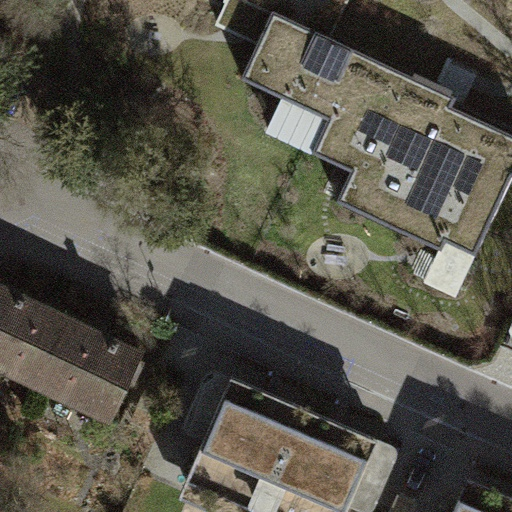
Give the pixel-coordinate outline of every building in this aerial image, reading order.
[(402,296),(462,323),(511,211),(511,119),(247,0),(220,0),(207,31),(251,52),(237,82),(279,101),(264,133),(344,169),(324,212),(420,256),(402,296)] [(70,320),(0,286),(0,365),(39,384),(70,320)] [(141,353),(70,320),(39,384),(110,418),(141,353)] [(260,511),(306,406),(232,375),(180,495),(218,511),(260,511)] [(346,511),(379,438),(306,406),(260,511),(346,511)] [(511,511),(511,495),(470,477),(454,511),(511,511)]
